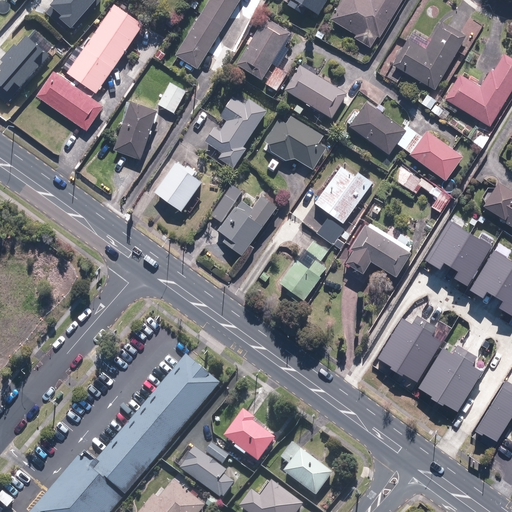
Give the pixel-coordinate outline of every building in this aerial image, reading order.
[(45,14),(73,38),(103,3),(99,0),(54,0),(56,1),(45,14)] [(121,0),(124,2),(119,8),(125,13),(130,7),(126,4),(128,0),(121,0)] [(208,0),(173,57),(197,71),(240,0),(208,0)] [(317,18),(328,0),(285,0),(290,2),(286,8),(302,17),(306,12),(317,18)] [(372,52),(402,0),(342,0),(329,22),(354,37),(353,40),(372,52)] [(52,74),(35,99),(86,134),(103,110),(92,102),(143,29),(113,8),(64,77),(78,86),(76,90),(52,74)] [(265,17),(236,66),(263,82),(291,33),(265,17)] [(410,33),(390,67),(434,92),(466,38),(440,23),(428,44),(410,33)] [(327,33),(317,28),(311,39),(321,44),(327,33)] [(0,95),(8,103),(49,55),(26,35),(16,46),(14,44),(0,60),(3,62),(0,65),(0,69),(1,70),(0,71),(0,95)] [(443,101),(489,128),(511,88),(511,61),(502,55),(492,72),(488,70),(477,89),(457,77),(443,101)] [(301,62),(282,93),(330,122),(346,95),(315,77),(318,73),(301,62)] [(276,68),(266,84),(277,91),(287,75),(281,71),(276,68)] [(169,84),(157,106),(173,115),(186,93),(169,84)] [(217,161),(233,171),(246,152),(242,150),(266,115),(235,94),(218,120),(225,124),(220,132),(215,129),(204,144),(221,155),(217,161)] [(444,110),(435,103),(427,113),(436,119),(444,110)] [(129,105),(112,153),(139,162),(156,114),(129,105)] [(444,183),(462,158),(425,132),(421,137),(406,127),(403,132),(365,105),(348,129),(387,156),(395,145),(408,155),(407,157),(444,183)] [(284,115),(263,150),(285,163),(294,161),(312,172),(326,149),(319,145),(323,138),(284,115)] [(488,137),(475,136),(470,142),(480,150),(490,139),(488,137)] [(174,165),(153,195),(180,214),(183,211),(189,215),(200,200),(194,196),(202,184),(174,165)] [(448,197),(400,166),(391,180),(415,196),(419,189),(435,200),(429,209),(437,214),(448,197)] [(339,167),(313,205),(342,225),(371,184),(356,173),(353,177),(339,167)] [(497,222),(511,230),(511,195),(494,185),(480,210),(498,220),(497,222)] [(231,187),(210,217),(220,225),(242,195),(231,187)] [(221,244),(241,258),(275,210),(259,198),(251,210),(239,202),(217,233),(225,239),(221,244)] [(443,260),(451,265),(471,231),(450,219),(426,259),(439,266),(443,260)] [(363,223),(338,263),(360,277),(367,264),(393,280),(410,253),(404,249),(409,241),(399,235),(394,242),(363,223)] [(492,243),(471,231),(451,265),(458,269),(455,276),(468,283),(492,243)] [(309,239),(276,284),(301,303),(326,268),(319,264),(328,253),(309,239)] [(487,289),(495,294),(511,265),(511,258),(495,248),(471,288),(484,295),(487,289)] [(11,269),(1,270),(3,313),(17,313),(17,309),(34,309),(32,268),(27,268),(27,263),(11,264),(11,269)] [(511,265),(495,294),(503,298),(499,305),(511,312),(511,265)] [(391,365),(398,369),(428,319),(417,312),(412,320),(402,315),(377,356),(391,364),(391,365)] [(438,325),(428,319),(398,369),(403,372),(404,371),(418,380),(443,338),(433,333),(438,325)] [(431,394),(438,398),(468,348),(457,341),(452,349),(442,343),(418,385),(431,393),(431,394)] [(478,354),(468,348),(438,398),(443,401),(444,400),(458,408),(483,367),(474,362),(478,354)] [(82,451),(30,511),(111,511),(219,385),(184,355),(94,461),(82,451)] [(474,426),(496,439),(511,412),(511,385),(501,380),(474,426)] [(241,412),(221,439),(256,465),(274,441),(251,424),(253,421),(241,412)] [(281,474),(314,498),(331,474),(302,453),(303,452),(291,443),(279,460),(287,466),(281,474)] [(211,444),(204,453),(222,466),(229,457),(211,444)] [(192,449),(177,470),(221,501),(233,484),(222,476),(225,472),(192,449)] [(152,495),(138,511),(201,511),(204,508),(171,480),(156,498),(152,495)] [(297,511),(302,506),(270,482),(258,498),(249,492),(237,509),(240,511),(297,511)]
